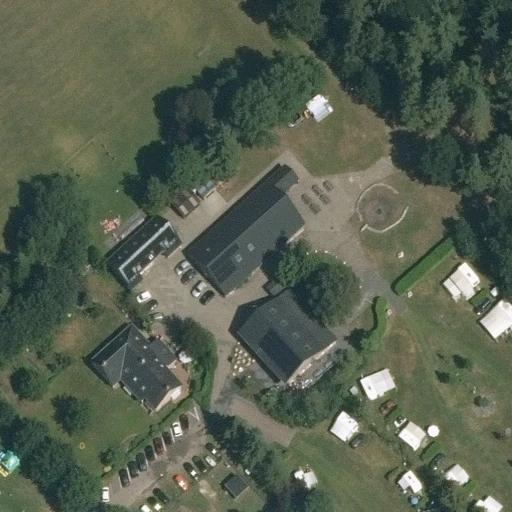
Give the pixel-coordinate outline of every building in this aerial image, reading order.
[(195,168),(183,179),(203,200),(215,189),(195,168)] [(297,185),(285,171),(187,257),(224,299),(304,228),(280,201),(297,185)] [(183,247),(158,220),(107,267),(133,294),(142,285),(140,282),(165,258),(168,262),(183,247)] [(466,276),(452,292),(469,307),(483,291),(466,276)] [(336,345),(289,292),(238,338),(285,391),(336,345)] [(159,344),(148,354),(132,335),(91,370),(112,393),(120,386),(141,410),(144,407),(154,419),(179,397),(162,377),(177,364),(159,344)] [(364,397),(385,398),(385,383),(364,382),(364,397)]
